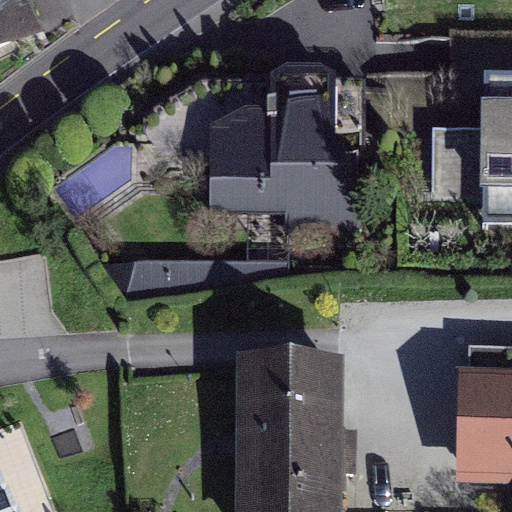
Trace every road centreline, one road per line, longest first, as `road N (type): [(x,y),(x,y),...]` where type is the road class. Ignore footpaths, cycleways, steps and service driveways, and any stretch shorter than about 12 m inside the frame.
road 1 (unknown): [(0,342),(211,351),(511,341)]
road 2 (tertiary): [(0,124),(170,0)]
